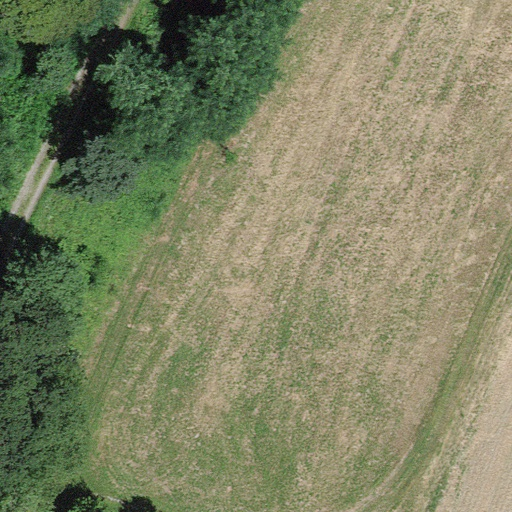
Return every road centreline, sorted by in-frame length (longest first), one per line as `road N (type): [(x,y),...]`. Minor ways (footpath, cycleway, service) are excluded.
road 1 (track): [(284,0),(167,215),(94,379),(84,465),(114,505),(133,511)]
road 2 (track): [(371,511),(401,484),(441,423),(484,277),(511,226)]
road 3 (track): [(128,0),(0,254)]
